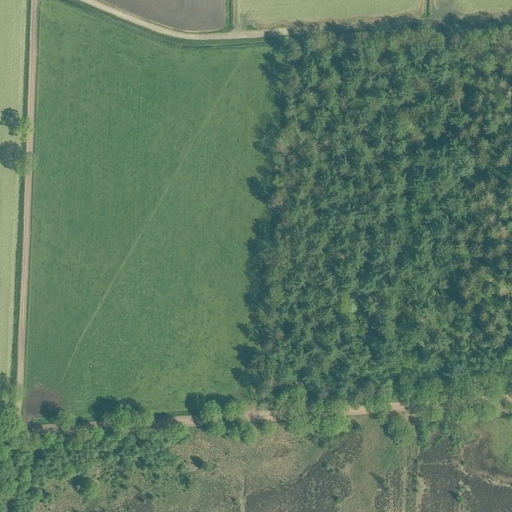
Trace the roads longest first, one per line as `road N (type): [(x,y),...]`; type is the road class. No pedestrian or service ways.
road 1 (track): [(0,431),(511,399)]
road 2 (track): [(19,431),(38,0)]
